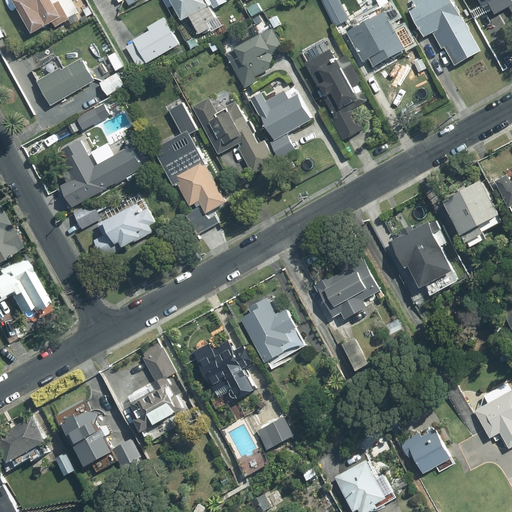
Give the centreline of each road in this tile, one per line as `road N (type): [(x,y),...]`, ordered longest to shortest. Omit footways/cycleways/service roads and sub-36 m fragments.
road 1 (residential): [(101,332),(511,105)]
road 2 (residential): [(0,148),(101,332)]
